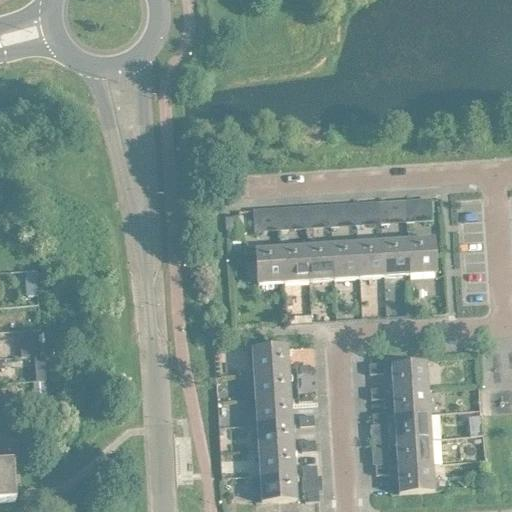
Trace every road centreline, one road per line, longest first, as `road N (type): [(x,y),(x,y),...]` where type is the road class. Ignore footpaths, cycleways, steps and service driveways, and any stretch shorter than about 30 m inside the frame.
road 1 (residential): [(507,325),(341,335),(353,511)]
road 2 (tertiary): [(146,249),(162,511)]
road 3 (residential): [(500,173),(258,188)]
road 4 (tertiary): [(146,249),(153,210),(142,54)]
road 5 (tertiary): [(98,68),(146,249)]
road 6 (residential): [(500,173),(507,325)]
